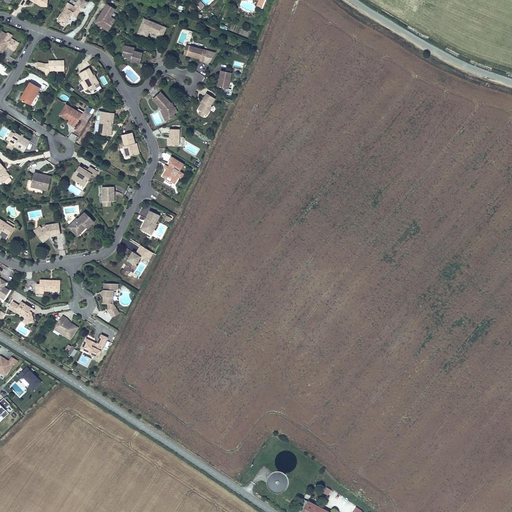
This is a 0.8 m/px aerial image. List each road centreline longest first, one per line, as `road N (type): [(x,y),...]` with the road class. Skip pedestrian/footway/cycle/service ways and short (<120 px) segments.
road 1 (tertiary): [(0,336),(270,511)]
road 2 (residential): [(128,93),(152,139),(152,159),(107,250),(72,262)]
road 3 (unclassified): [(354,0),(455,59),(511,81)]
